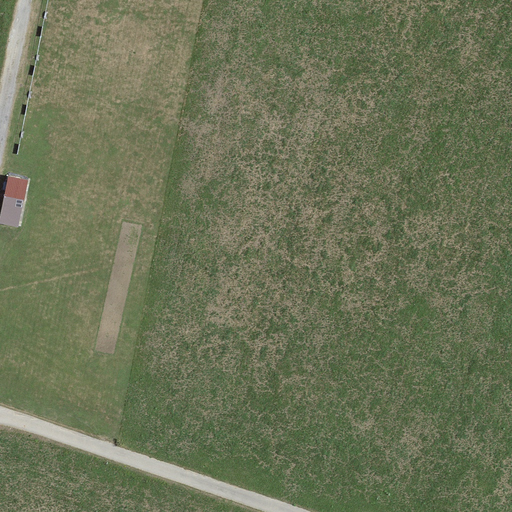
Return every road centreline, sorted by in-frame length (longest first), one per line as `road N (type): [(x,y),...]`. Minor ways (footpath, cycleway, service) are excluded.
road 1 (track): [(261,511),(0,425)]
road 2 (track): [(28,0),(0,151)]
